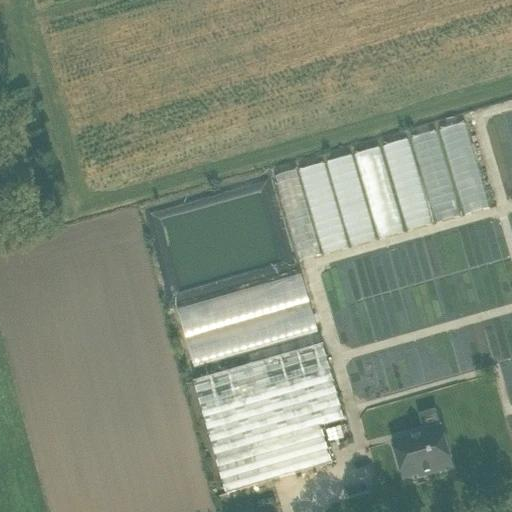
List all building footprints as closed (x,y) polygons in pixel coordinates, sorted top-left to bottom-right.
[(457,181),(476,181),(477,154),(468,154),(469,124),(440,123),(440,137),(453,137),(452,169),(458,170),(457,181)] [(353,156),(275,175),(296,259),(405,233),(404,230),(458,217),(437,131),(410,137),(410,139),(352,153),(353,156)] [(344,421),(322,346),(194,383),(215,457),(321,427),(344,421)] [(321,427),(215,457),(226,495),(332,464),(321,427)] [(432,477),(452,472),(442,433),(394,445),(403,482),(432,474),(432,477)]
